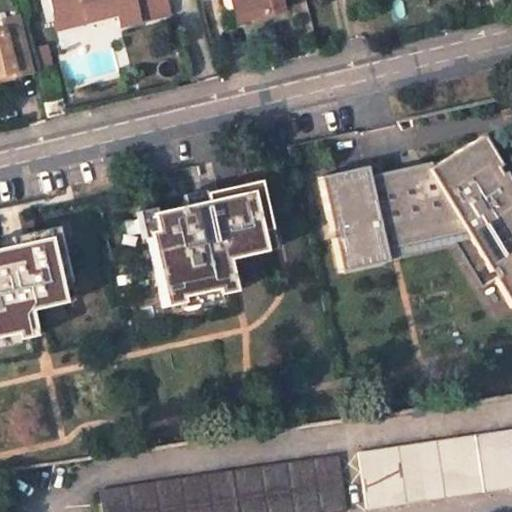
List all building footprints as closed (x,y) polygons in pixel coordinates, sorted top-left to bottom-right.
[(49,0),(53,14),(82,7),(86,22),(116,14),(119,26),(168,13),(164,0),(49,0)] [(220,0),(227,25),(280,11),(277,0),(220,0)] [(53,14),(58,30),(86,22),(82,7),(53,14)] [(0,25),(0,26),(0,74),(12,71),(14,79),(35,74),(19,13),(0,18),(0,25)] [(0,83),(14,79),(12,71),(0,74),(0,83)] [(498,315),(511,306),(511,207),(473,139),(442,157),(312,184),(331,274),(459,246),(498,315)] [(211,266),(257,257),(244,189),(126,212),(146,311),(217,297),(211,266)] [(211,359),(200,357),(198,378),(210,379),(211,359)] [(0,468),(29,464),(26,447),(59,443),(56,424),(10,432),(10,433),(0,434),(0,468)] [(511,429),(359,451),(367,506),(511,485),(511,429)] [(339,454),(101,488),(105,511),(336,511),(346,511),(339,454)]
